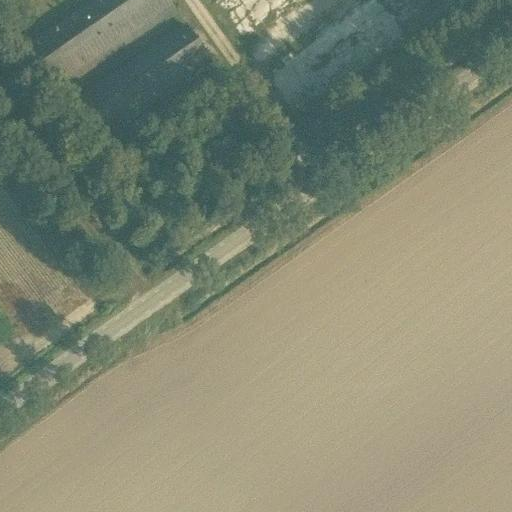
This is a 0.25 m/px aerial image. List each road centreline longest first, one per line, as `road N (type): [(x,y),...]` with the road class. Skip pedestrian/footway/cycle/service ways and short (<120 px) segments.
road 1 (unclassified): [(0,413),(511,48)]
road 2 (track): [(142,308),(0,122)]
